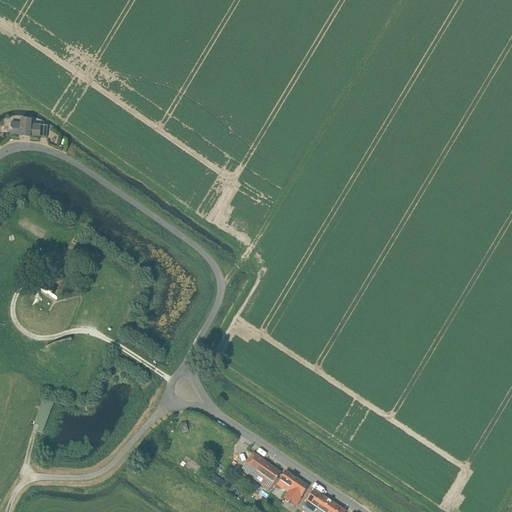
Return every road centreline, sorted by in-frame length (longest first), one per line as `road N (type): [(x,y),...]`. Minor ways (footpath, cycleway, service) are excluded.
road 1 (unclassified): [(188,368),(222,288),(204,256),(55,153),(31,147),(0,156)]
road 2 (track): [(405,0),(241,274),(222,288)]
road 3 (unclassified): [(15,491),(37,477),(78,479),(109,467),(171,402)]
road 4 (unclassified): [(358,511),(207,408)]
